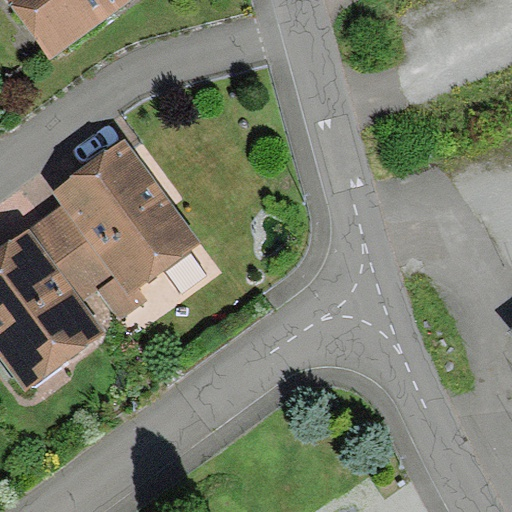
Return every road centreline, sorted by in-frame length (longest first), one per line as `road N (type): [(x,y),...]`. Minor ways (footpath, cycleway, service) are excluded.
road 1 (residential): [(61,511),(363,293)]
road 2 (residential): [(298,27),(162,62),(0,181)]
road 3 (residential): [(363,293),(298,27)]
road 4 (residential): [(479,511),(363,293)]
